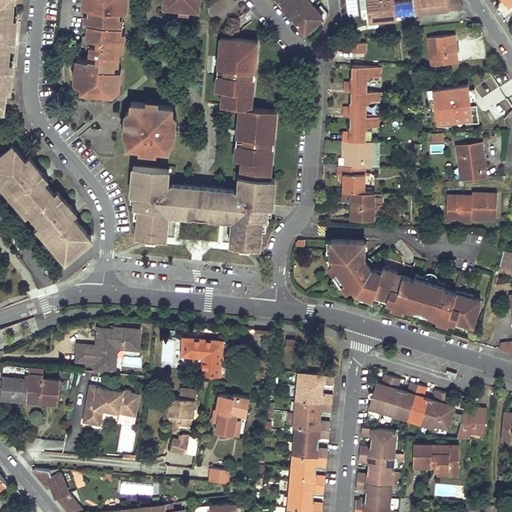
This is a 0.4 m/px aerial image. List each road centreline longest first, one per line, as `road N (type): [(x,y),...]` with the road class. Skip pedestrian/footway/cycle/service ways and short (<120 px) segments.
road 1 (residential): [(274,308),(282,241),(307,197),(316,97),(309,64),(259,0)]
road 2 (residential): [(38,0),(32,106),(100,198),(104,294)]
road 3 (residential): [(344,511),(364,325)]
road 4 (residential): [(104,294),(274,308)]
road 5 (residential): [(364,325),(511,370)]
